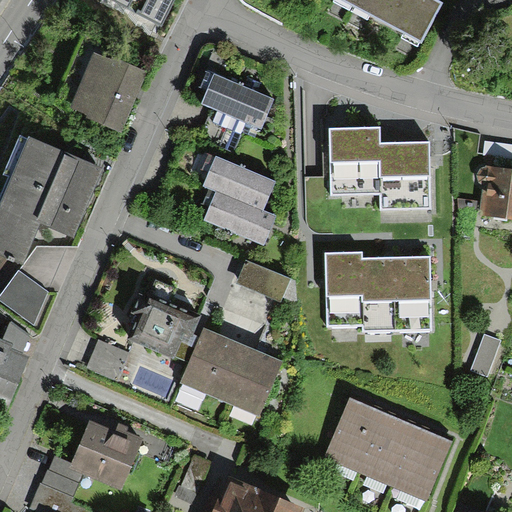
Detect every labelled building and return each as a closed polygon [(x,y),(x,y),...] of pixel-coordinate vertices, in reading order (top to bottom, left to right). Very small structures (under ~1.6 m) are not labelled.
[(181,0),(89,0),(164,35),(181,0)] [(345,0),(425,41),(445,2),(440,0),(345,0)] [(136,81),(88,64),(69,115),(117,132),(136,81)] [(275,98),(215,72),(201,104),(262,130),(275,98)] [(380,128),(329,129),(329,145),(330,195),(381,194),(382,209),(430,208),(430,163),(429,143),(380,144),(380,128)] [(25,145),(0,203),(0,259),(24,270),(39,233),(72,247),(102,178),(25,145)] [(270,185),(216,162),(205,188),(218,193),(205,222),(260,245),(271,218),(258,213),(270,185)] [(511,169),(486,166),(480,168),(477,175),(479,182),(484,186),(480,214),(511,218),(511,169)] [(360,254),(324,255),(325,282),(326,328),(362,327),(362,332),(430,330),(428,285),(427,258),(389,260),(360,260),(360,254)] [(291,278),(246,259),(230,297),(275,316),(291,278)] [(11,280),(0,299),(0,315),(27,331),(45,299),(11,280)] [(198,319),(150,299),(134,337),(182,357),(198,319)] [(502,340),(485,334),(471,371),(488,377),(502,340)] [(275,364),(204,335),(185,382),(256,411),(275,364)] [(122,380),(136,350),(105,336),(92,366),(122,380)] [(0,415),(21,363),(0,354),(0,415)] [(453,440),(349,396),(325,453),(429,497),(453,440)] [(88,427),(74,464),(82,468),(119,483),(134,445),(88,427)] [(40,511),(63,511),(82,468),(74,464),(54,456),(31,508),(40,511)] [(295,511),(231,486),(220,511),(295,511)]
